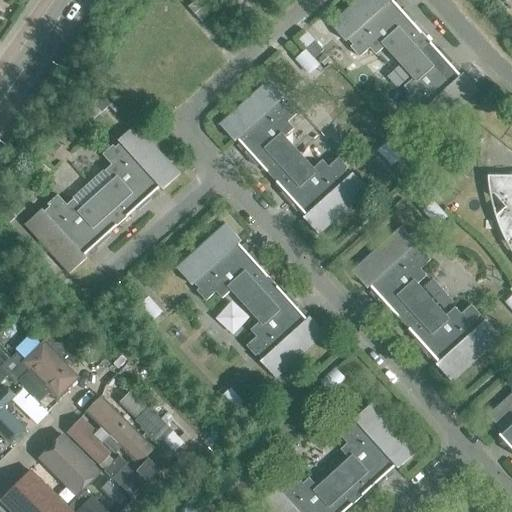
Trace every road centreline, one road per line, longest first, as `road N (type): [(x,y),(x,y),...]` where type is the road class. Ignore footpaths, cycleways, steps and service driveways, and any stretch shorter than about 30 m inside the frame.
road 1 (unclassified): [(462,453),(181,129),(321,0)]
road 2 (unknown): [(99,253),(207,159)]
road 3 (secondary): [(0,108),(74,0)]
